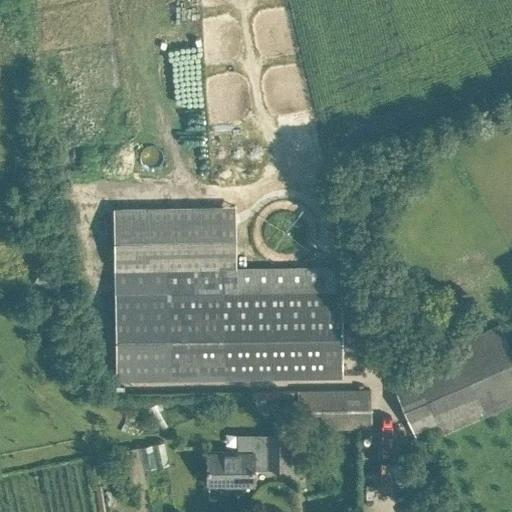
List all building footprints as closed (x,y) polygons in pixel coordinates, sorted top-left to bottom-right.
[(114,207),(115,268),(236,267),(236,205),(114,207)] [(114,268),(116,377),(342,374),(342,288),(337,288),(336,264),(236,267),(115,268),(114,268)] [(388,372),(420,444),(510,405),(511,409),(511,351),(499,323),(388,372)] [(371,425),(371,389),(297,390),(298,427),(371,425)] [(244,450),(207,450),(207,461),(207,481),(235,481),(235,483),(253,483),(253,466),(269,466),(269,452),(269,435),(244,435),(244,450)] [(288,435),(269,435),(269,452),(269,466),(288,466),(288,435)]
